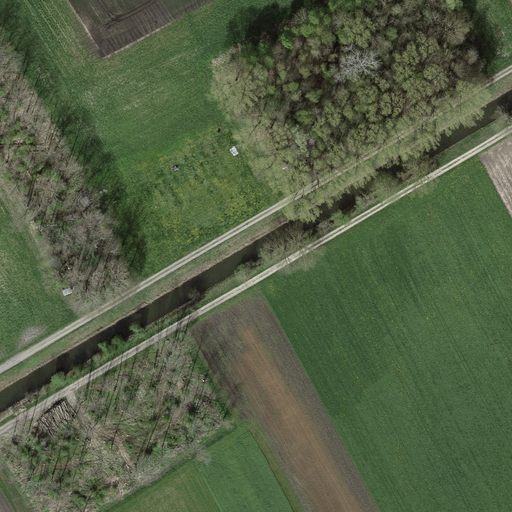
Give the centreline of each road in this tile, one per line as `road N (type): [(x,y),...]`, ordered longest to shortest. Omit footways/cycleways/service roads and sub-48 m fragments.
road 1 (track): [(511,138),(0,451)]
road 2 (track): [(511,69),(0,372)]
